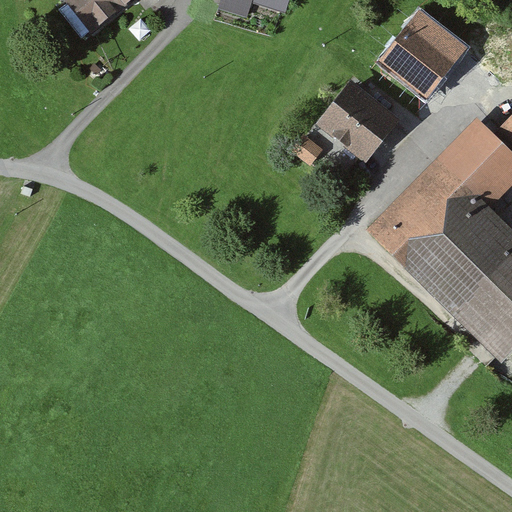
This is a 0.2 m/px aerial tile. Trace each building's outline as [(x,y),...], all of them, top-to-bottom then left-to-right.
[(147,0),(76,0),(103,34),(147,0)] [(288,0),(245,0),(285,12),(288,0)] [(249,21),(276,33),(282,18),(255,7),(249,21)] [(459,44),(419,16),(390,57),(430,85),(459,44)] [(403,116),(361,85),(332,125),(374,156),(403,116)] [(511,187),(511,154),(484,127),(376,237),(502,360),(511,349),(511,223),(494,206),(511,187)]
